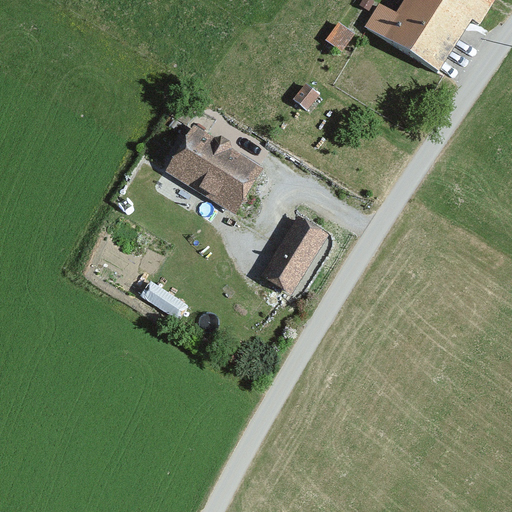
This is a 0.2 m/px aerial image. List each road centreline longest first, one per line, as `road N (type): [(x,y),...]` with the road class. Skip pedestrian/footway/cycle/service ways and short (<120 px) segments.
road 1 (unclassified): [(219,511),(469,88),(511,32)]
road 2 (unknown): [(383,231),(255,149)]
